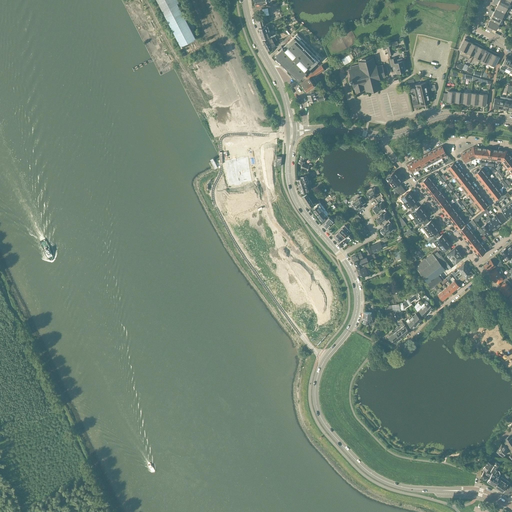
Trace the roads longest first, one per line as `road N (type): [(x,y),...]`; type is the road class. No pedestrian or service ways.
road 1 (tertiary): [(476,491),(382,479),(323,421),(317,375),(350,327)]
road 2 (track): [(0,276),(95,477)]
road 3 (residential): [(350,327),(399,346),(482,272)]
road 4 (tertiary): [(380,136),(441,116),(511,121)]
road 5 (residential): [(475,263),(396,163)]
